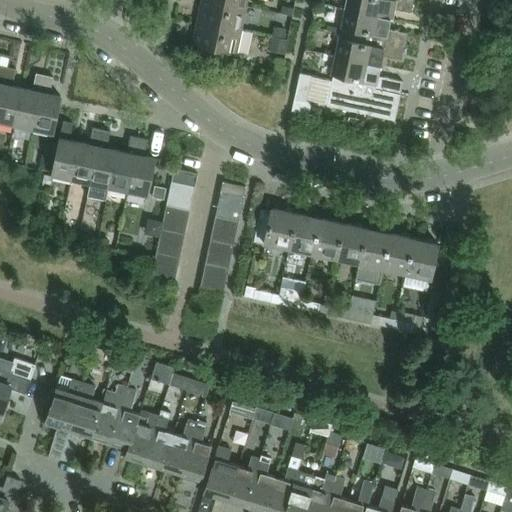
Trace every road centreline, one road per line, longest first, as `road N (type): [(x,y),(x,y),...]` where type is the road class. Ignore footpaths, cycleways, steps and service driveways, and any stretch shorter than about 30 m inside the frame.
road 1 (residential): [(440,171),(370,172),(274,154),(218,128)]
road 2 (residential): [(440,171),(478,0)]
road 3 (residential): [(180,298),(218,128)]
road 4 (residential): [(218,128),(112,36)]
road 5 (residential): [(58,477),(20,464),(46,374)]
